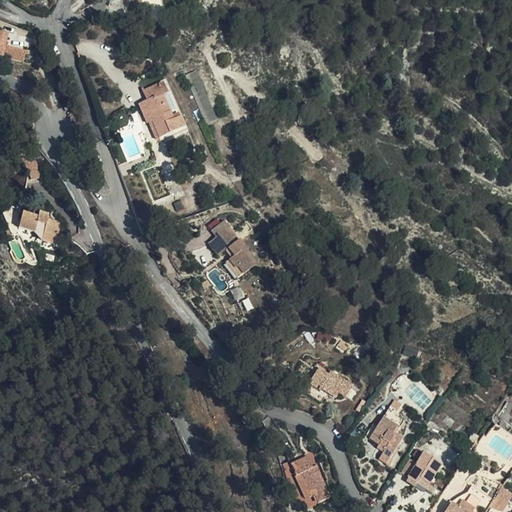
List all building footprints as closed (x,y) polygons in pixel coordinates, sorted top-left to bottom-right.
[(121,0),(122,9),(133,6),(132,0),(121,0)] [(0,27),(0,39),(5,54),(16,57),(21,33),(0,27)] [(144,102),(155,127),(157,126),(179,116),(165,82),(162,83),(158,72),(139,81),(143,91),(140,92),(144,102)] [(144,102),(140,92),(134,96),(138,105),(144,102)] [(152,128),(155,127),(144,102),(138,105),(142,113),(145,112),(152,128)] [(35,226),(37,229),(52,232),(57,212),(43,208),(44,204),(37,202),(36,206),(19,202),(15,217),(22,219),(28,220),(31,221),(33,223),(35,226)] [(218,221),(221,218),(216,210),(203,221),(207,227),(203,231),(213,244),(217,241),(220,238),(226,245),(222,249),(220,250),(227,258),(229,257),(234,264),(247,254),(236,240),(237,238),(230,229),(226,232),(218,221)] [(230,229),(221,218),(218,221),(226,232),(230,229)] [(213,244),(203,231),(199,234),(209,247),(213,244)] [(220,238),(217,241),(222,249),(226,245),(220,238)] [(224,261),(227,258),(220,250),(217,253),(224,261)] [(323,363),(317,358),(310,353),(299,367),(309,375),(312,371),(324,380),(326,377),(334,383),(337,379),(342,372),(327,360),(327,359),(323,363)] [(320,354),(317,358),(323,363),(327,359),(320,354)] [(342,372),(337,379),(343,383),(352,372),(346,367),(342,372)] [(387,392),(392,386),(387,382),(382,389),(387,392)] [(371,423),(365,431),(364,433),(369,438),(363,445),(372,451),(394,421),(388,416),(396,403),(387,398),(393,388),(392,386),(387,392),(382,389),(364,418),(371,423)] [(358,426),(365,431),(371,423),(364,418),(358,426)] [(405,466),(416,474),(429,456),(410,441),(402,451),(395,447),(387,459),(393,463),(391,465),(401,473),(405,466)] [(301,476),(310,497),(312,496),(316,504),(329,498),(317,468),(316,469),(310,454),(303,457),(294,461),(292,457),(285,460),(285,485),(296,480),(295,478),(301,476)] [(419,478),(416,474),(405,466),(401,473),(414,484),(419,478)] [(304,499),(310,497),(301,476),(295,478),(296,480),(304,499)] [(458,480),(446,494),(453,499),(457,503),(468,489),(458,480)] [(511,491),(500,487),(491,507),(502,511),(504,511),(511,495),(511,491)] [(493,498),(484,490),(475,503),(479,505),(487,508),(493,498)] [(446,494),(441,501),(447,505),(453,499),(446,494)] [(456,511),(447,505),(441,501),(436,497),(425,511),(456,511)]
